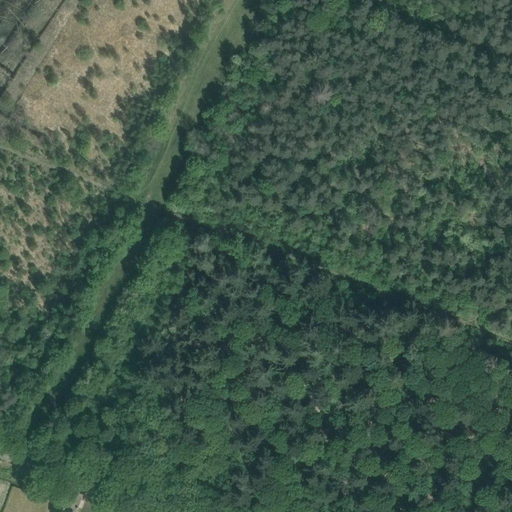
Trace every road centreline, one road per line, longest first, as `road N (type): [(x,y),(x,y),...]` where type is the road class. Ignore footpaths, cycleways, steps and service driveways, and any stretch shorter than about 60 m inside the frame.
road 1 (track): [(472,328),(0,145)]
road 2 (track): [(149,203),(248,0)]
road 3 (tertiary): [(171,511),(0,451)]
